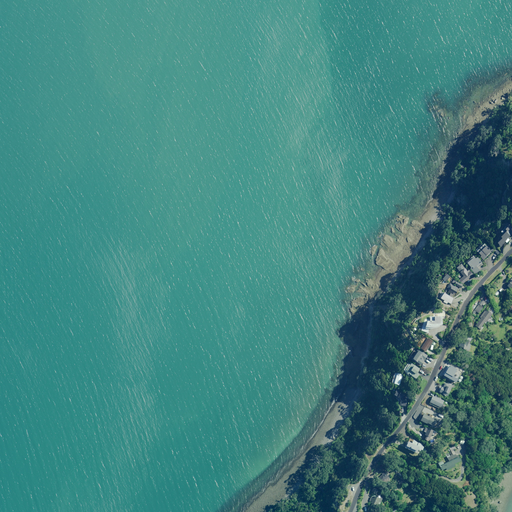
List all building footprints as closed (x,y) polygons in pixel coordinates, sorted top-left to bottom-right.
[(491,251),(485,246),(477,254),(483,260),(486,257),(485,256),(491,251)] [(475,259),(472,257),(465,263),(475,274),(479,271),(477,268),(482,263),(477,258),(475,259)] [(456,268),(459,272),(461,274),(459,276),(461,278),(459,280),(463,284),(473,275),(468,270),(467,271),(460,264),(456,268)] [(449,276),(445,273),(441,278),(445,282),(449,276)] [(458,288),(449,283),(446,288),(448,290),(447,291),(453,295),(458,288)] [(485,302),(482,299),(478,304),(479,305),(473,313),(475,314),(476,312),(479,314),(484,308),(482,306),(485,302)] [(492,315),(486,311),(480,318),(478,316),(475,320),(478,322),(477,323),(482,327),(484,323),(485,324),(487,322),(489,323),(492,319),(490,318),(492,315)] [(440,324),(441,324),(441,316),(429,317),(430,319),(424,319),(424,320),(420,330),(427,333),(429,329),(430,329),(431,329),(432,329),(433,329),(434,328),(435,328),(436,327),(437,327),(438,327),(438,326),(439,326),(440,325),(440,324)] [(433,341),(428,338),(420,349),(425,353),(433,341)] [(469,343),(469,341),(463,339),(459,349),(468,352),(471,344),(469,343)] [(416,352),(413,350),(408,358),(414,363),(420,366),(427,355),(424,353),(423,354),(418,350),(416,352)] [(420,369),(411,363),(410,365),(407,363),(402,371),(410,376),(415,380),(419,374),(417,373),(420,369)] [(454,384),(457,379),(452,377),(456,369),(449,366),(442,377),(454,384)] [(404,376),(394,373),(391,382),(399,385),(401,379),(403,380),(404,376)] [(453,384),(449,382),(448,384),(445,383),(442,388),(441,387),(439,392),(447,396),(453,384)] [(405,396),(404,396),(404,395),(397,390),(393,395),(399,399),(400,402),(400,406),(406,407),(406,401),(406,399),(407,399),(405,396)] [(436,395),(435,397),(432,396),(429,402),(440,408),(444,401),(440,399),(441,398),(436,395)] [(436,420),(423,414),(419,422),(432,428),(436,420)] [(436,433),(433,431),(428,428),(424,435),(425,436),(424,439),(427,441),(432,434),(434,436),(436,433)] [(423,449),(423,447),(422,446),(422,445),(413,440),(412,443),(408,442),(405,448),(415,453),(417,450),(420,451),(421,448),(423,449)] [(457,455),(454,451),(457,450),(455,447),(450,450),(453,456),(450,458),(449,455),(447,456),(450,463),(444,466),(443,462),(439,464),(442,471),(446,469),(447,471),(455,467),(454,465),(461,461),(458,456),(456,457),(456,456),(457,455)] [(377,498),(374,496),(373,498),(371,497),(370,501),(372,502),(371,504),(376,506),(378,504),(380,504),(383,498),(378,496),(377,498)]
